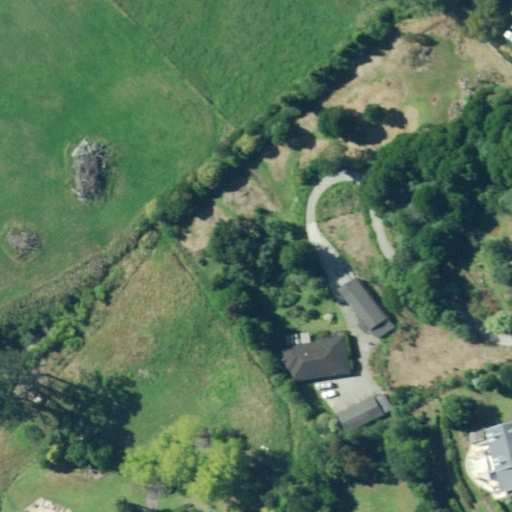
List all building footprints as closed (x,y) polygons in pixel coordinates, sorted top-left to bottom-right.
[(387,319),(357,279),(341,291),(364,322),(359,325),(366,335),(387,319)] [(352,374),(352,370),(347,336),(342,337),(324,339),(320,340),(320,342),(294,346),(296,342),(294,339),(290,339),(288,342),(288,343),(290,346),(287,347),(291,372),(294,372),(296,382),(311,380),(352,374)] [(483,383),(486,389),(493,386),(490,379),(483,383)] [(374,396),(339,416),(349,433),(383,414),(381,409),(389,405),(383,394),(375,398),(374,396)] [(511,427),(503,430),(500,431),(511,479),(511,427)]
